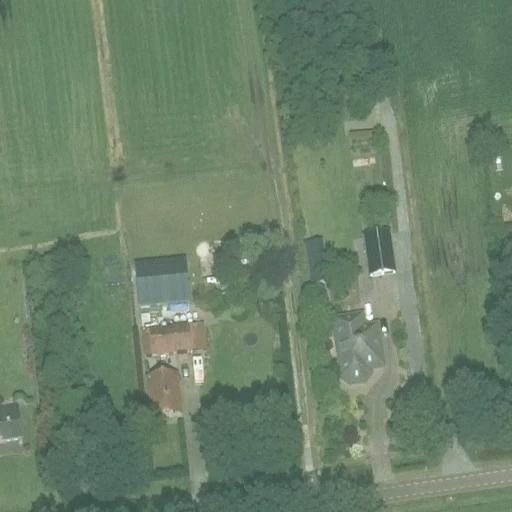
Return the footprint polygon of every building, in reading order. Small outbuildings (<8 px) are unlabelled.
[(388,235),(364,238),(370,278),(394,274),(388,235)] [(137,283),(140,310),(188,305),(185,278),(137,283)] [(364,317),(351,319),(332,322),(337,353),(342,353),(344,365),(340,370),(341,381),(350,387),(364,385),(370,377),(369,371),(378,370),(376,354),(380,353),(376,327),(366,329),(364,317)] [(189,327),(185,328),(149,333),(141,334),(144,359),(151,358),(151,359),(191,355),(189,327)] [(188,385),(198,383),(195,362),(185,364),(188,385)] [(152,419),(180,416),(176,379),(148,382),(152,419)] [(0,443),(21,441),(16,408),(0,410),(0,443)]
